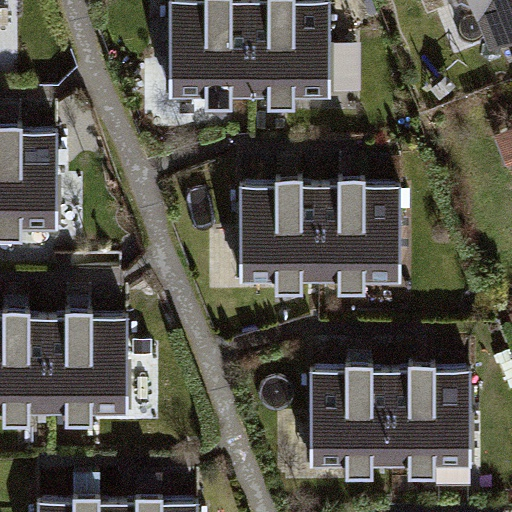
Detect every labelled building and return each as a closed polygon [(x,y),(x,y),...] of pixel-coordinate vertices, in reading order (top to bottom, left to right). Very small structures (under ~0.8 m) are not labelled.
[(511,0),(464,0),(469,9),(475,7),(493,52),(511,44),(511,0)] [(322,6),(164,6),(164,102),(322,101),(322,6)] [(511,131),(499,137),(510,165),(511,164),(511,131)] [(49,139),(0,139),(0,235),(49,236),(49,139)] [(392,191),(233,192),(233,286),(392,286),(392,191)] [(119,324),(0,323),(0,418),(118,419),(119,324)] [(463,375),(303,374),(303,470),(463,471),(463,375)]
